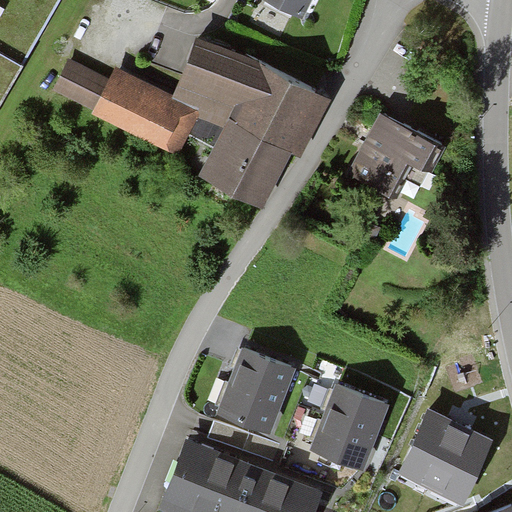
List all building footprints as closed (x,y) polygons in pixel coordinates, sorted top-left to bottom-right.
[(0,0),(0,98),(56,0),(0,0)] [(307,0),(279,0),(302,11),(307,0)] [(199,106),(197,116),(223,126),(202,169),(265,198),(292,147),(301,152),(332,94),(291,66),(198,29),(174,92),(199,106)] [(199,106),(174,92),(115,63),(110,73),(69,55),(54,86),(179,150),(197,116),(199,106)] [(421,182),(444,137),(381,105),(366,135),(349,169),(399,194),(408,176),(421,182)] [(289,359),(236,340),(211,404),(264,424),(289,359)] [(321,412),(370,428),(382,393),(332,377),(321,412)] [(429,405),(401,469),(465,497),(490,433),(475,426),(445,412),(429,405)] [(370,428),(321,412),(310,444),(359,461),(370,428)] [(273,442),(208,417),(202,433),(267,458),(273,442)] [(308,511),(318,485),(181,435),(156,503),(181,511),(308,511)] [(511,511),(511,499),(478,511),(511,511)]
